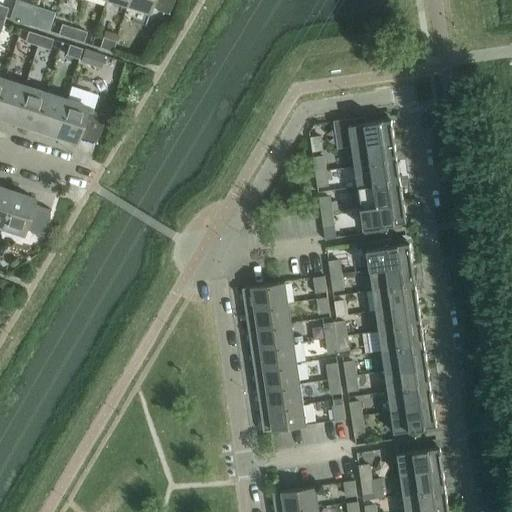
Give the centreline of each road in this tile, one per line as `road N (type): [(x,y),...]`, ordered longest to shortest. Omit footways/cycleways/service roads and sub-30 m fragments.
road 1 (residential): [(473,511),(411,94),(305,110),(216,261)]
road 2 (residential): [(253,511),(216,261)]
